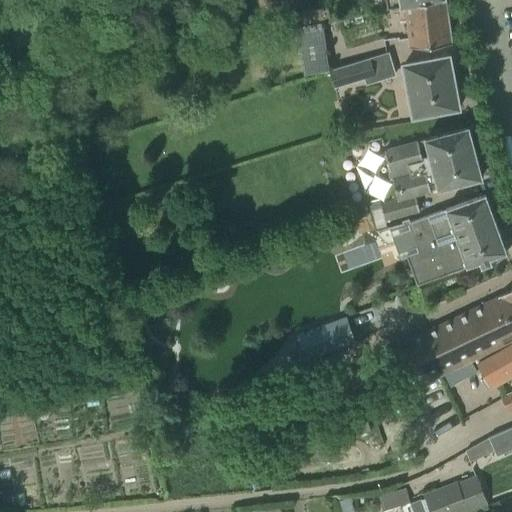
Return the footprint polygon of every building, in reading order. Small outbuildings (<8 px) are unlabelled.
[(444,0),(428,0),(406,4),(410,48),(432,46),(451,43),(444,0)] [(327,6),(304,11),(307,24),(307,25),(330,20),(327,6)] [(304,11),(296,12),(298,26),(307,24),(304,11)] [(290,27),(298,26),(296,12),(287,14),(290,27)] [(281,29),(290,27),(287,14),(278,16),(280,23),(281,29)] [(273,25),(280,23),(278,16),(264,18),(267,32),(274,30),(273,25)] [(257,33),(267,32),(264,18),(255,20),(257,33)] [(301,57),(304,74),(329,69),(326,53),(321,23),(295,27),(295,29),(279,31),(282,50),(299,47),(301,57)] [(403,65),(413,117),(458,108),(449,56),(403,65)] [(375,75),(370,59),(330,71),(334,87),(375,75)] [(70,75),(57,78),(61,94),(63,94),(74,92),(70,75)] [(64,100),(63,100),(66,113),(67,113),(79,110),(76,97),(64,100)] [(475,157),(467,127),(462,129),(431,137),(412,142),(385,149),(391,169),(388,173),(389,178),(393,179),(398,198),(394,199),(380,202),(381,206),(385,220),(419,211),(415,195),(446,187),(461,183),(481,178),(475,157)] [(451,206),(407,222),(418,251),(407,255),(418,284),(468,266),(479,262),(481,267),(491,263),(489,258),(506,252),(504,247),(504,246),(504,245),(502,246),(503,250),(494,254),(492,249),(491,250),(489,243),(490,242),(488,238),(497,235),(499,239),(501,238),(501,237),(500,236),(498,231),(496,232),(493,225),(496,224),(495,222),(492,223),(490,215),(492,214),(492,213),(489,214),(486,206),(489,205),(488,203),(486,204),(483,196),(485,195),(485,194),(482,195),(466,201),(451,206)] [(379,199),(368,202),(370,209),(381,206),(380,202),(379,199)] [(121,263),(113,265),(118,287),(122,302),(131,300),(127,285),(121,263)] [(475,357),(478,362),(500,350),(511,342),(511,288),(495,297),(479,305),(396,345),(417,387),(475,357)] [(322,352),(355,340),(345,315),(295,334),(304,358),(305,358),(311,372),(327,366),(322,352)] [(145,333),(136,336),(140,348),(152,344),(151,339),(147,340),(145,333)] [(511,374),(511,342),(500,350),(478,362),(492,386),(511,375),(511,374)] [(511,392),(501,397),(501,398),(508,412),(511,410),(511,392)] [(415,441),(458,423),(446,396),(404,414),(415,441)] [(511,426),(488,437),(496,456),(511,448),(511,426)] [(430,511),(465,511),(488,504),(477,475),(457,483),(457,481),(423,494),(430,511)] [(379,496),(382,510),(389,508),(410,502),(406,488),(385,495),(379,496)]
